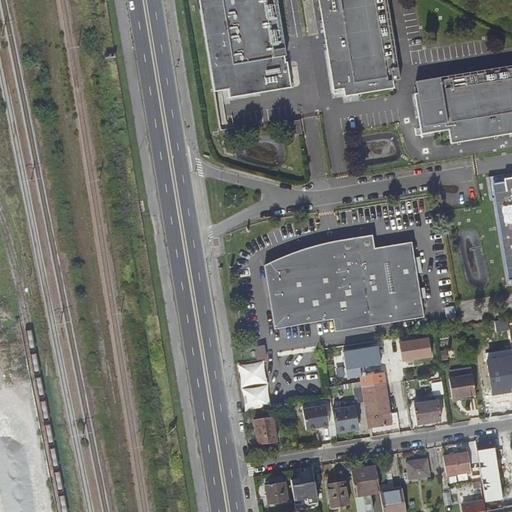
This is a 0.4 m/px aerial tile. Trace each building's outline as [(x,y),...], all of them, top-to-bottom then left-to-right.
[(214,75),(229,74),(230,90),(232,99),(294,88),(289,65),(287,64),(286,57),(289,57),(288,51),(284,49),(276,0),(208,0),(209,10),(204,11),(214,75)] [(353,91),(366,96),(394,91),(395,82),(402,81),(400,71),(397,69),(386,0),(324,0),(325,2),(322,2),(322,8),(324,10),(326,14),(327,20),(324,20),(336,93),(345,91),(353,91)] [(424,121),(433,119),(436,136),(451,134),(453,148),(511,138),(511,72),(442,85),(441,80),(418,84),(424,121)] [(217,92),(230,90),(229,74),(214,75),(217,92)] [(366,96),(353,91),(345,91),(347,99),(366,96)] [(426,137),(436,136),(433,119),(424,121),(426,137)] [(504,184),(495,186),(510,282),(511,282),(511,179),(506,181),(504,184)] [(372,235),(337,241),(339,254),(374,248),(372,235)] [(274,261),(264,266),(274,329),(333,319),(367,314),(369,326),(424,317),(421,299),(419,289),(417,274),(414,258),(411,242),(374,248),(339,254),(337,241),(326,243),(321,244),(303,250),(300,250),(297,251),(279,259),(274,261)] [(456,305),(446,306),(448,321),(458,320),(456,305)] [(367,314),(333,319),(335,331),(369,326),(367,314)] [(428,338),(398,343),(401,361),(431,356),(428,338)] [(264,346),(256,347),(258,359),(266,358),(264,346)] [(377,346),(343,352),(347,378),(364,375),(363,367),(380,364),(377,346)] [(510,387),(511,386),(511,356),(486,361),(491,395),(510,392),(510,387)] [(266,361),(240,364),(245,409),(271,406),(266,361)] [(471,375),(470,367),(449,371),(450,378),(471,375)] [(383,373),(361,377),(362,387),(385,383),(383,373)] [(474,395),(471,375),(450,378),(448,379),(450,398),(474,395)] [(367,417),(390,413),(385,383),(362,387),(367,417)] [(418,423),(441,420),(438,399),(415,403),(418,423)] [(339,402),(330,403),(335,433),(345,432),(342,408),(340,409),(339,402)] [(306,429),(328,426),(325,406),(303,410),(306,429)] [(354,407),(342,408),(345,432),(357,430),(354,407)] [(368,427),(391,423),(390,413),(367,417),(368,427)] [(274,416),(255,419),(259,445),(278,442),(274,416)] [(474,440),(478,466),(480,476),(482,491),(489,491),(490,488),(489,479),(492,479),(487,447),(484,448),(482,439),(474,440)] [(472,477),(480,476),(478,466),(470,468),(468,452),(443,456),(446,476),(471,472),(472,477)] [(427,458),(407,461),(409,471),(406,472),(407,478),(430,475),(427,458)] [(375,467),(351,471),(358,511),(372,511),(370,493),(379,491),(375,467)] [(299,478),(290,480),(294,500),(307,497),(308,503),(317,501),(314,481),(300,483),(299,478)] [(347,480),(329,483),(333,507),(350,505),(347,480)] [(269,503),(290,500),(287,481),(267,483),(269,503)] [(448,486),(448,494),(457,493),(456,486),(448,486)] [(382,511),(405,511),(402,489),(380,493),(382,511)] [(463,511),(485,511),(483,500),(462,504),(463,511)]
